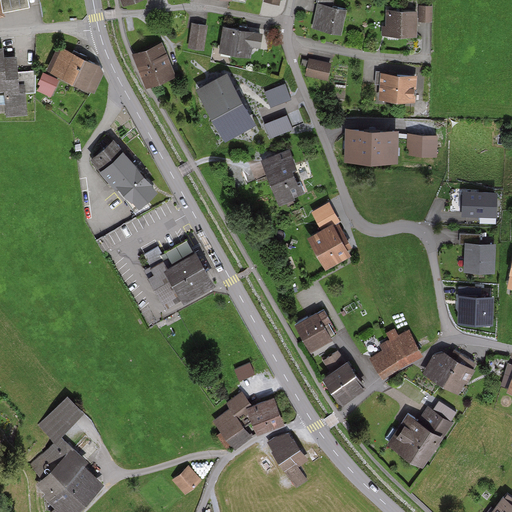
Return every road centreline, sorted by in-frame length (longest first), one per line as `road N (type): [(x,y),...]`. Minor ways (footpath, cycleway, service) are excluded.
road 1 (primary): [(96,17),(115,72),(309,416)]
road 2 (residential): [(451,338),(424,234),(362,225),(354,216),(292,63),(289,37)]
road 3 (residential): [(96,17),(186,6),(288,22)]
road 4 (residential): [(451,338),(315,426)]
road 5 (residential): [(425,60),(289,37)]
road 6 (residential): [(309,416),(232,451),(211,482)]
